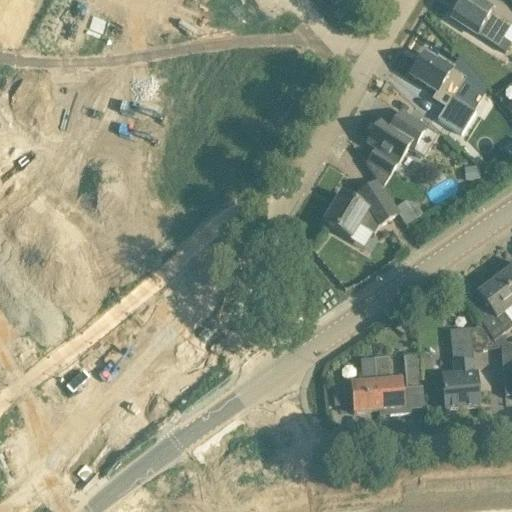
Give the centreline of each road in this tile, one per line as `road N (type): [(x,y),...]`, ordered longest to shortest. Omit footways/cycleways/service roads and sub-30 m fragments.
road 1 (tertiary): [(96,511),(511,209)]
road 2 (residential): [(236,276),(407,0)]
road 3 (track): [(0,219),(179,445)]
road 4 (residential): [(511,443),(348,455)]
